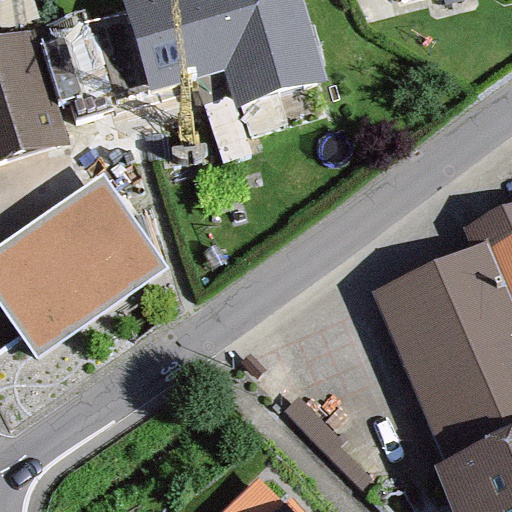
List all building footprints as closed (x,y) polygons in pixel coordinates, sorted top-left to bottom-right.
[(125,0),(39,23),(62,108),(207,70),(217,105),(317,79),(295,0),(125,0)] [(39,23),(0,31),(0,158),(67,140),(62,108),(39,23)] [(101,195),(0,263),(0,304),(38,361),(158,279),(101,195)] [(477,248),(374,287),(438,455),(418,462),(436,511),(511,511),(511,209),(468,226),(477,248)] [(285,511),(247,471),(203,511),(285,511)]
